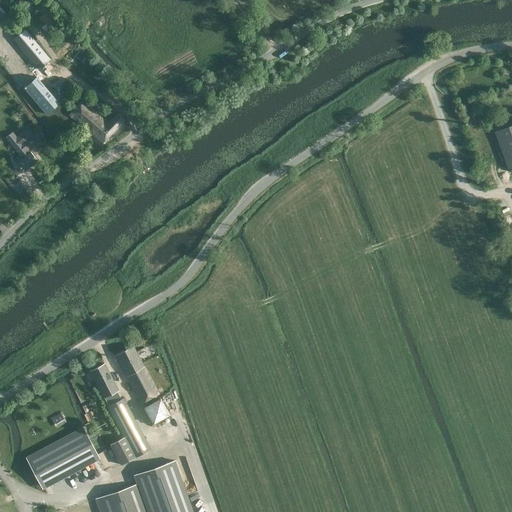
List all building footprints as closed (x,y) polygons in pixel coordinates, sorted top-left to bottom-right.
[(22,25),(29,31),(40,18),(33,12),(22,25)] [(58,20),(53,16),(45,23),(50,28),(58,20)] [(39,73),(48,65),(22,35),(13,43),(39,73)] [(46,114),(59,103),(51,94),(50,95),(44,89),(46,88),(36,76),(36,77),(36,78),(31,83),(30,82),(24,87),(46,114)] [(103,142),(124,120),(118,113),(108,123),(82,101),(70,115),(103,142)] [(511,125),(495,131),(509,169),(511,167),(511,125)] [(27,150),(44,137),(38,130),(31,135),(27,130),(21,135),(21,134),(17,137),(13,132),(6,137),(20,155),(16,158),(19,161),(17,163),(23,171),(37,160),(31,152),(30,153),(27,150)] [(141,403),(160,394),(133,345),(116,355),(126,375),(141,403)] [(90,370),(121,429),(135,422),(123,398),(121,399),(117,391),(118,390),(104,363),(90,370)] [(154,422),(171,413),(162,396),(144,405),(154,422)] [(61,410),(52,416),(57,426),(67,420),(61,410)] [(97,458),(82,429),(28,458),(43,486),(97,458)] [(109,443),(120,464),(135,456),(124,436),(109,443)] [(192,511),(174,460),(134,475),(138,484),(98,498),(102,511),(192,511)]
